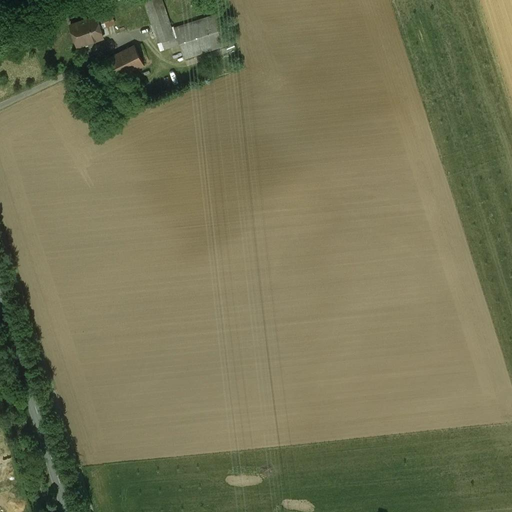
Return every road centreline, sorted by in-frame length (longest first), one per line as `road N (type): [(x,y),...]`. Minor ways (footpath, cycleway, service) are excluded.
road 1 (residential): [(0,226),(91,511)]
road 2 (secondary): [(0,297),(68,511)]
